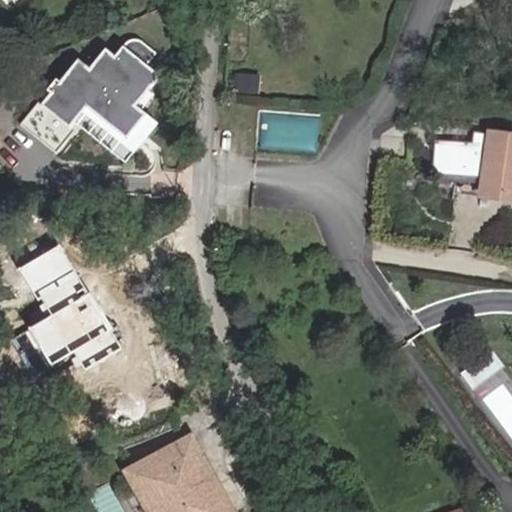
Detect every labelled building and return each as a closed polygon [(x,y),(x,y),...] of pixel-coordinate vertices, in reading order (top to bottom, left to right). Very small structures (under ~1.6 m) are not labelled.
[(138,92),(155,74),(159,70),(160,66),(160,63),(155,57),(166,46),(149,31),(144,30),(141,30),(136,34),(125,45),(117,37),(99,55),(89,45),(69,66),(66,63),(54,75),(57,78),(48,88),(44,85),(21,109),(55,141),(78,116),(75,114),(79,109),(126,154),(162,115),(138,92)] [(511,125),(484,122),(482,133),(440,130),(438,165),(462,166),(489,168),(488,182),(511,184),(511,125)] [(511,184),(488,182),(489,168),(462,166),(460,183),(511,189),(511,184)] [(114,326),(71,254),(61,259),(50,241),(31,252),(42,271),(34,276),(45,294),(41,296),(63,333),(67,330),(77,349),(114,326)] [(474,377),(494,363),(484,349),(464,364),(474,377)] [(474,377),(464,364),(456,370),(466,383),(474,377)] [(154,400),(120,414),(132,443),(166,429),(154,400)] [(212,427),(151,451),(174,511),(232,511),(226,493),(235,490),(212,427)] [(174,511),(151,451),(144,453),(165,511),(174,511)] [(244,511),(235,490),(226,493),(232,511),(244,511)]
